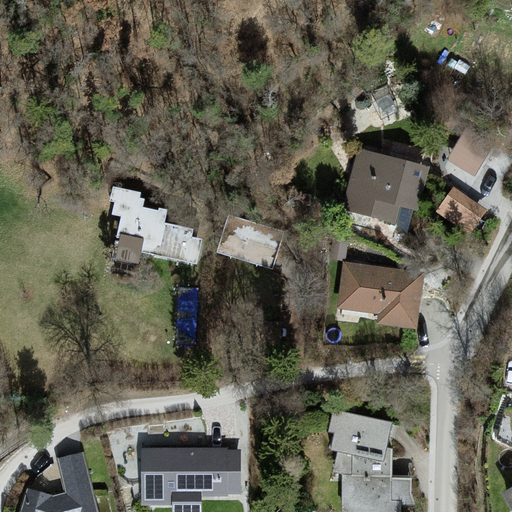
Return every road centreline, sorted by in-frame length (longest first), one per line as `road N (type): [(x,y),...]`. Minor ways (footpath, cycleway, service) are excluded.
road 1 (residential): [(0,489),(47,439),(103,412),(321,374),(453,364)]
road 2 (residential): [(453,364),(445,511)]
road 3 (residential): [(511,240),(453,364)]
